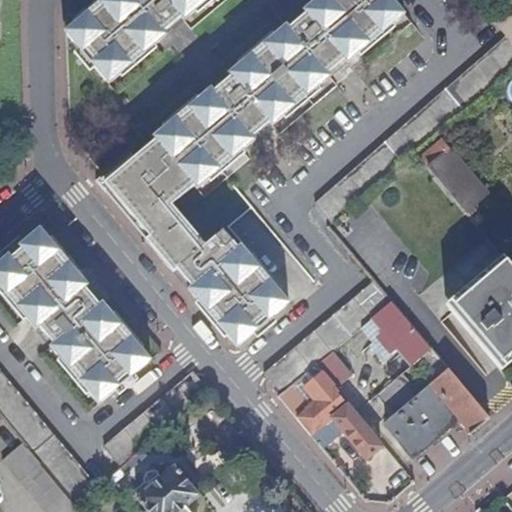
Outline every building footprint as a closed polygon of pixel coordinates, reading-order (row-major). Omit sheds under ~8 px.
[(118,71),(121,75),(156,46),(153,43),(159,37),(162,40),(168,36),(165,32),(202,0),(103,0),(77,22),(80,26),(68,36),(81,52),(84,48),(97,64),(93,67),(106,82),(118,71)] [(238,350),(242,347),(291,305),(287,300),(283,303),(278,297),(281,294),(283,292),(254,257),(249,262),(223,234),(206,248),(172,208),(219,169),(223,172),(257,142),(252,136),(269,122),(272,124),(330,75),(328,72),(343,59),(349,64),(395,25),(392,21),(404,11),(394,0),(316,0),(315,1),(318,4),(312,10),(309,7),(304,11),(307,14),(215,92),(212,89),(206,94),(209,97),(204,101),(201,98),(178,118),(181,122),(152,145),(125,168),(120,163),(97,183),(107,194),(110,192),(150,239),(147,242),(174,275),(180,270),(194,286),(188,292),(193,297),(197,294),(202,300),(198,303),(228,338),(232,335),(237,341),(233,344),(238,350)] [(315,1),(309,7),(312,10),(318,4),(315,1)] [(511,40),(511,5),(495,20),(509,37),(511,40)] [(392,21),(395,25),(407,15),(404,11),(392,21)] [(66,31),(66,34),(68,36),(80,26),(77,22),(66,31)] [(153,43),(156,46),(162,40),(159,37),(153,43)] [(468,110),(511,71),(511,40),(509,37),(318,205),(335,225),(445,129),(468,110)] [(81,52),(93,67),(97,64),(84,48),(81,52)] [(106,82),(109,86),(121,75),(118,71),(106,82)] [(475,119),(468,110),(445,129),(453,138),(475,119)] [(296,136),(276,148),(287,166),(306,154),(296,136)] [(431,169),(468,214),(488,197),(450,152),(431,169)] [(48,244),(51,242),(42,231),(38,234),(48,244)] [(144,352),(114,316),(111,319),(101,308),(99,310),(84,294),(91,289),(51,242),(48,244),(38,234),(22,247),(26,250),(10,263),(7,260),(0,265),(0,282),(1,284),(0,285),(0,289),(27,322),(31,319),(36,325),(33,328),(37,333),(40,331),(54,347),(65,359),(61,361),(91,397),(95,394),(104,404),(118,393),(115,389),(132,375),(135,378),(150,366),(141,355),(144,352)] [(26,250),(22,247),(7,260),(10,263),(26,250)] [(498,367),(511,354),(511,266),(508,262),(451,310),(498,367)] [(284,395),(290,390),(318,366),(332,354),(363,327),(391,303),(375,284),(267,375),(284,395)] [(193,297),(198,303),(202,300),(197,294),(193,297)] [(283,303),(287,300),(281,294),(278,297),(283,303)] [(414,364),(431,350),(391,303),(363,327),(389,358),(400,349),(414,364)] [(111,319),(114,316),(104,305),(101,308),(111,319)] [(31,319),(27,322),(33,328),(36,325),(31,319)] [(228,338),(233,344),(237,341),(232,335),(228,338)] [(65,359),(54,347),(51,349),(61,361),(65,359)] [(153,363),(144,352),(141,355),(150,366),(153,363)] [(318,366),(338,389),(352,377),(332,354),(318,366)] [(460,420),(472,435),(490,420),(440,361),(433,367),(442,378),(422,396),(403,375),(379,396),(398,418),(386,428),(414,459),(433,443),(460,420)] [(144,451),(212,394),(195,374),(106,449),(123,469),(144,451)] [(0,414),(25,444),(78,507),(99,490),(3,375),(0,377),(0,414)] [(118,393),(135,378),(132,375),(115,389),(118,393)] [(280,399),(312,437),(333,419),(368,459),(382,448),(337,393),(312,415),(290,390),(284,395),(280,399)] [(95,394),(91,397),(100,408),(104,404),(95,394)] [(81,511),(78,507),(25,444),(3,463),(45,511),(81,511)] [(386,450),(363,469),(380,489),(402,471),(386,450)] [(149,457),(144,451),(123,469),(108,482),(113,488),(149,457)] [(188,511),(186,510),(201,497),(176,468),(139,500),(149,511),(188,511)]
